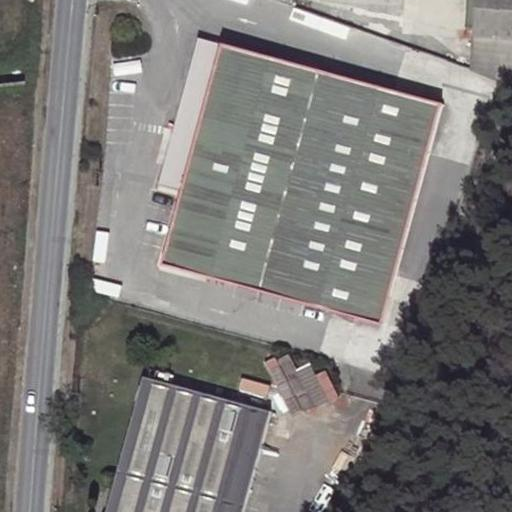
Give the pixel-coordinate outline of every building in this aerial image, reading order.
[(511,0),(469,0),(467,34),(511,38),(511,0)] [(414,174),(436,95),(194,28),(150,186),(175,193),(156,263),(375,323),(409,204),(425,208),(433,180),(414,174)] [(511,38),(467,34),(465,64),(492,75),(511,76),(511,38)] [(94,268),(84,268),(84,281),(94,281),(94,268)] [(315,356),(295,366),(287,350),(267,360),(294,415),(334,395),(315,356)] [(239,511),(267,411),(168,381),(170,374),(149,368),(147,374),(141,373),(100,511),(239,511)]
